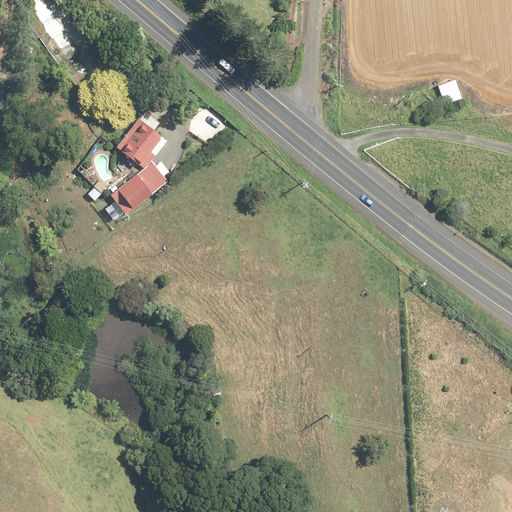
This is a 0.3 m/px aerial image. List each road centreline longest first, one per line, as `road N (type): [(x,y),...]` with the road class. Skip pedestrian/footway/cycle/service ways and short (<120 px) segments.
road 1 (primary): [(290,129),(511,298)]
road 2 (primary): [(136,0),(290,129)]
road 3 (unclassified): [(290,129),(308,87),(312,0)]
